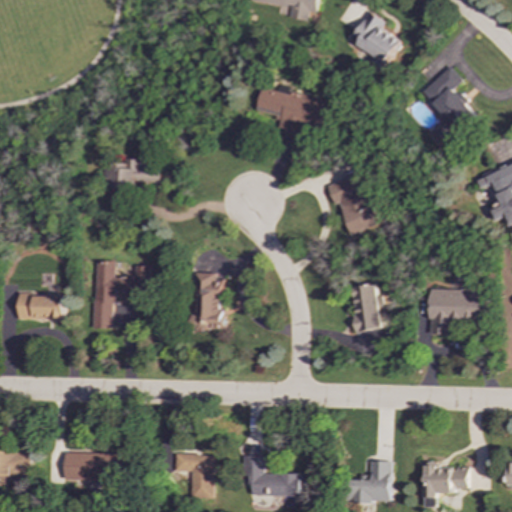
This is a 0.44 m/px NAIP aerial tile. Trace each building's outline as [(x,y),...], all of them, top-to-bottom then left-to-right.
[(252,0),(252,1),(279,5),(277,15),(308,20),(309,12),(318,13),(319,0),(252,0)] [(351,44),(389,66),(403,41),(382,29),(386,22),(370,12),(351,44)] [(423,92),(457,130),(476,113),(456,91),(465,82),(451,67),(423,92)] [(324,99),(263,87),(259,109),(278,112),(276,119),(281,120),(279,131),(303,135),(305,123),(329,127),(333,106),(323,104),(324,99)] [(161,182),(162,164),(143,163),(143,160),(128,159),(128,163),(116,163),(116,167),(104,167),(104,188),(119,188),(118,199),(134,199),(134,182),(161,182)] [(511,161),(474,177),(479,189),(491,185),(499,205),(490,208),(495,222),(506,217),(510,226),(511,225),(511,161)] [(352,235),(381,224),(361,173),(328,186),(335,205),(340,203),(352,235)] [(94,329),(113,329),(114,297),(127,297),(127,303),(149,304),(150,266),(136,266),(135,277),(115,277),(115,261),(95,261),(94,329)] [(223,280),(215,281),(215,273),(197,273),(197,330),(224,330),(223,280)] [(358,332),(384,328),(377,284),(351,288),(358,332)] [(431,288),(430,335),(450,335),(451,323),(486,324),(487,290),(431,288)] [(19,320),(66,319),(65,294),(19,295),(19,320)] [(0,451),(0,485),(7,485),(7,476),(33,476),(33,451),(0,451)] [(67,481),(119,480),(119,453),(67,454),(67,481)] [(215,455),(175,454),(174,477),(191,477),(190,499),(214,499),(215,455)] [(302,497),(303,475),(266,473),(267,457),(245,456),(244,475),(253,475),(252,495),(302,497)] [(393,462),(372,461),(372,480),(355,479),(355,502),(392,503),(393,462)] [(470,468),(438,468),(438,465),(426,465),(426,507),(439,507),(439,494),(455,493),(455,489),(470,489),(470,468)]
